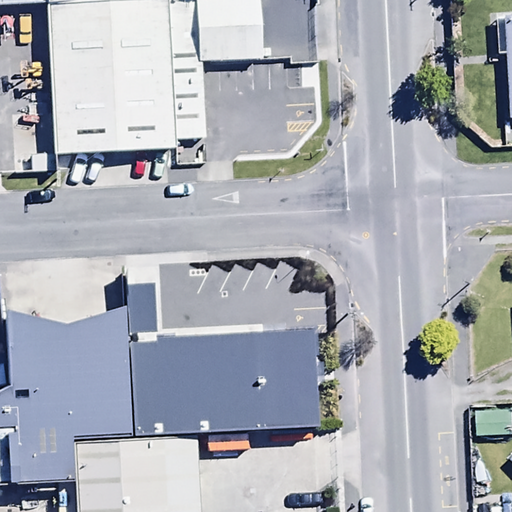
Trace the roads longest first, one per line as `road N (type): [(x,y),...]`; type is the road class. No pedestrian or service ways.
road 1 (unclassified): [(0,226),(395,207)]
road 2 (unclassified): [(395,207),(410,511)]
road 3 (unclassified): [(384,0),(395,207)]
